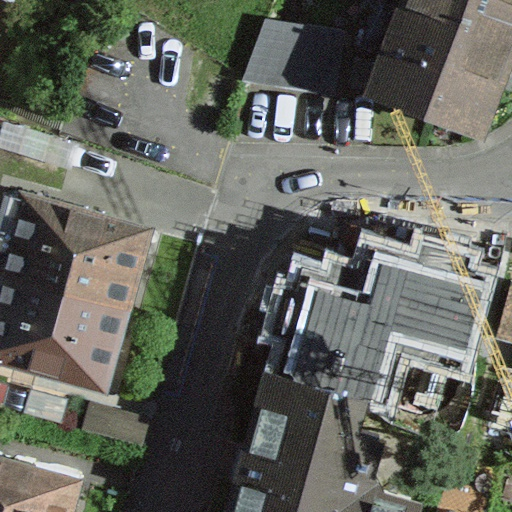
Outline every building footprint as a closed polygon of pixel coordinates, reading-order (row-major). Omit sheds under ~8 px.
[(375,94),(476,132),(497,75),(511,35),(511,9),(487,0),(409,0),(406,10),(413,12),(396,58),(389,55),(375,94)] [(511,0),(487,0),(511,9),(511,0)] [(344,30),(267,18),(245,76),(334,90),(344,30)] [(13,235),(10,234),(0,268),(0,270),(125,305),(136,265),(147,228),(104,216),(105,212),(85,206),(84,210),(24,194),(13,235)] [(355,278),(302,263),(272,371),(366,397),(382,339),(436,355),(438,346),(464,354),(488,270),(367,236),(359,265),(355,278)] [(125,305),(0,270),(0,353),(41,365),(40,369),(60,375),(61,371),(103,383),(114,345),(125,305)] [(511,293),(502,330),(511,332),(511,293)] [(366,397),(272,371),(251,447),(241,444),(236,465),(232,477),(242,480),(232,511),(419,511),(420,511),(387,502),(369,471),(380,432),(358,426),(366,397)] [(0,511),(67,511),(77,478),(34,466),(35,462),(16,457),(14,461),(0,457),(0,511)]
